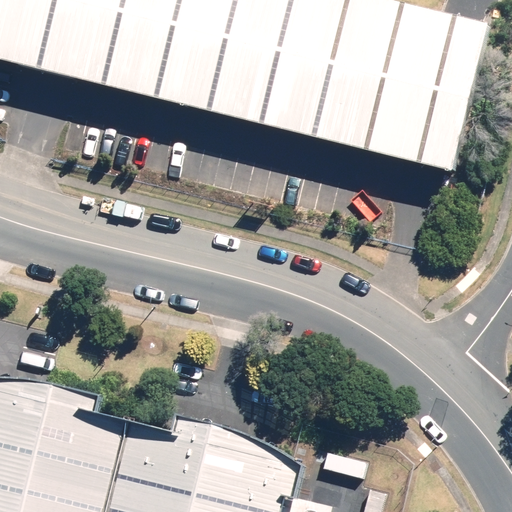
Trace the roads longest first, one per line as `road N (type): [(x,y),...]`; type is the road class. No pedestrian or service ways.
road 1 (unclassified): [(419,394),(295,303),(0,209)]
road 2 (unclassified): [(511,276),(419,394)]
road 3 (unclassified): [(511,506),(449,416),(419,394)]
